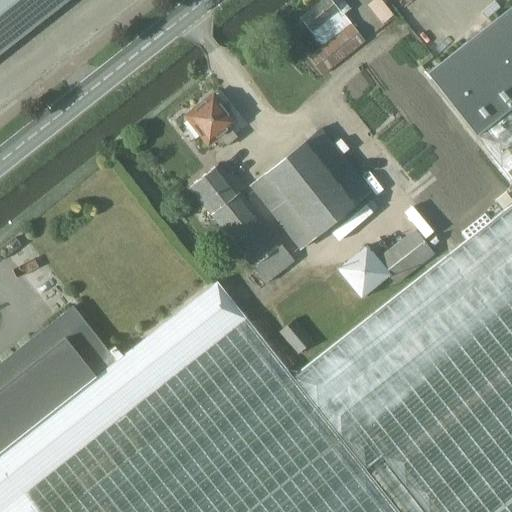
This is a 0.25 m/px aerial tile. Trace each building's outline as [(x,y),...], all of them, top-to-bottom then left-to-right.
[(0,0),(0,55),(69,0),(0,0)] [(349,11),(340,0),(334,0),(331,3),(328,0),(326,0),(301,19),(321,46),(349,25),(342,16),(349,11)] [(511,7),(427,75),(476,137),(511,108),(511,7)] [(321,76),(335,65),(363,44),(350,27),(308,59),(321,76)] [(235,139),(228,130),(233,125),(212,98),(187,118),(207,145),(214,140),(222,149),(235,139)] [(372,129),(400,162),(412,152),(416,157),(428,147),(420,138),(423,136),(398,107),(372,129)] [(511,511),(511,108),(476,137),(511,182),(511,206),(309,365),(424,511),(511,511)] [(371,192),(359,177),(320,129),(249,185),(300,249),(371,192)] [(234,172),(229,176),(220,164),(191,187),(265,283),(294,261),(240,190),(245,186),(234,172)] [(412,217),(418,225),(379,253),(397,279),(446,245),(443,240),(453,233),(432,204),(412,217)] [(369,243),(338,266),(362,297),(392,273),(369,243)] [(397,511),(217,282),(116,361),(0,452),(0,511),(397,511)] [(0,452),(116,361),(73,306),(0,363),(0,452)] [(313,341),(294,319),(278,334),(297,355),(313,341)]
